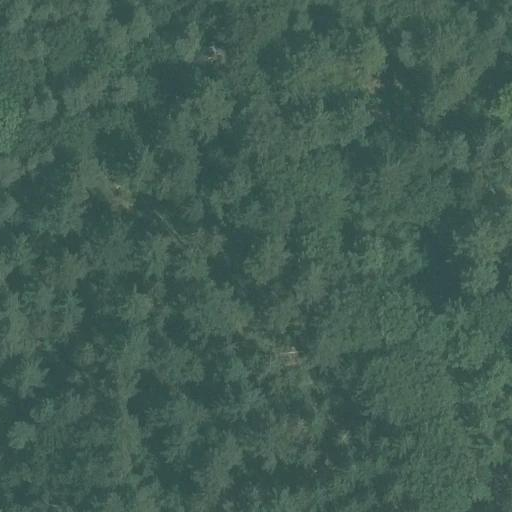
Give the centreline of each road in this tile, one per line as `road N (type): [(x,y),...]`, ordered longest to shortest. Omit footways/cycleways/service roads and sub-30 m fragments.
road 1 (track): [(204,0),(344,337),(439,511)]
road 2 (track): [(336,0),(511,134)]
road 3 (track): [(82,511),(0,380)]
